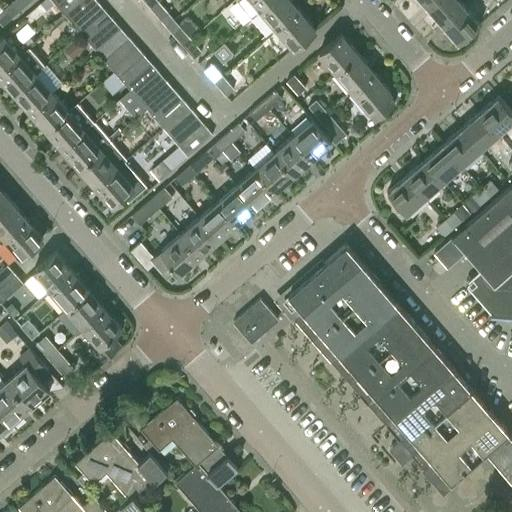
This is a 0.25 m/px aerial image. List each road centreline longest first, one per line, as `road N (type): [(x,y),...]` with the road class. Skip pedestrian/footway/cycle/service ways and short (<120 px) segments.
road 1 (residential): [(329,190),(495,373),(511,378)]
road 2 (tertiary): [(170,330),(0,137)]
road 3 (tertiary): [(326,511),(170,330)]
road 4 (residential): [(170,330),(0,480)]
road 5 (residential): [(170,330),(329,190)]
road 6 (residential): [(329,190),(442,89)]
